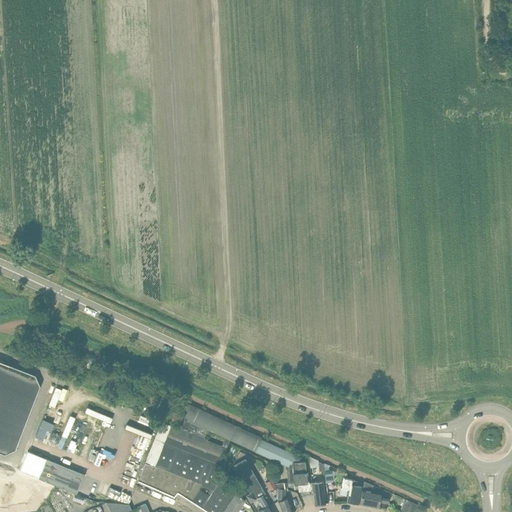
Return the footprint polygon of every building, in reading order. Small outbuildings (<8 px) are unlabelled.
[(0,452),(4,454),(15,450),(40,386),(35,375),(3,363),(4,361),(3,363),(0,361),(0,452)] [(115,371),(111,380),(107,388),(120,394),(123,385),(127,376),(115,371)] [(203,411),(190,405),(184,419),(255,452),(288,467),(292,460),(294,455),(260,440),(261,437),(245,430),(244,430),(203,411)] [(161,422),(138,481),(174,497),(177,492),(207,511),(236,511),(245,500),(240,497),(242,495),(237,488),(216,475),(226,448),(161,422)] [(42,439),(74,453),(79,443),(47,429),(42,439)] [(23,458),(20,467),(39,475),(38,478),(76,494),(84,474),(37,454),(33,463),(23,458)] [(245,459),(234,465),(249,493),(246,495),(250,502),(257,498),(263,509),(258,511),(257,511),(270,511),(267,507),(269,505),(263,495),(265,494),(260,485),(254,473),(245,459)] [(291,462),(294,484),(307,483),(305,461),(291,462)] [(332,479),(336,472),(324,468),(326,483),(332,482),(332,479)] [(351,479),(344,478),(342,488),(348,489),(346,495),(348,496),(347,502),(359,504),(362,489),(362,486),(357,485),(358,482),(351,479)] [(271,479),(265,482),(270,491),(276,487),(274,484),(271,479)] [(0,480),(0,505),(27,500),(30,493),(0,480)] [(323,481),(311,482),(314,505),(325,504),(324,489),(323,481)] [(97,492),(106,495),(108,484),(100,482),(97,492)] [(276,484),(274,484),(276,487),(278,489),(278,501),(279,506),(281,511),(292,511),(293,511),(290,502),(288,498),(284,499),(284,489),(283,483),(283,482),(275,484),(276,484)] [(359,504),(378,508),(379,502),(388,504),(389,496),(383,495),(383,494),(381,494),(381,493),(362,489),(359,504)] [(413,511),(416,507),(417,504),(408,501),(402,511),(413,511)] [(106,502),(110,511),(125,511),(128,511),(130,510),(128,504),(106,502)] [(139,506),(141,511),(149,511),(145,503),(139,506)]
